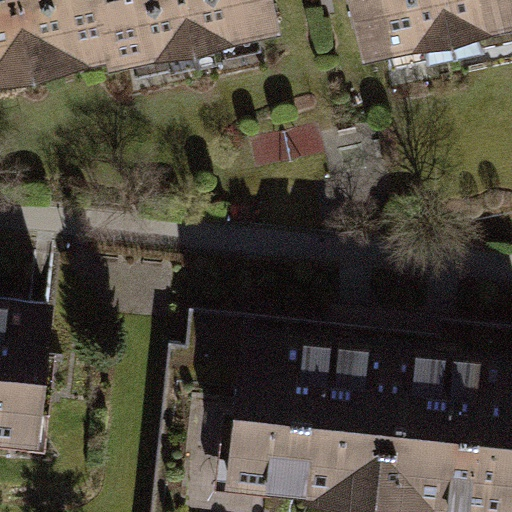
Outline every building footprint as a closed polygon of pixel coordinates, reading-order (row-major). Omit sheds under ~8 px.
[(0,0),(0,68),(113,43),(103,0),(0,0)] [(103,0),(113,43),(116,58),(270,24),(264,0),(103,0)] [(511,29),(511,0),(341,0),(355,64),(511,29)] [(48,307),(0,301),(0,423),(34,428),(48,307)] [(155,511),(306,511),(308,501),(223,492),(241,332),(176,325),(155,511)] [(407,511),(511,511),(511,360),(241,332),(223,492),(308,501),(407,511)]
